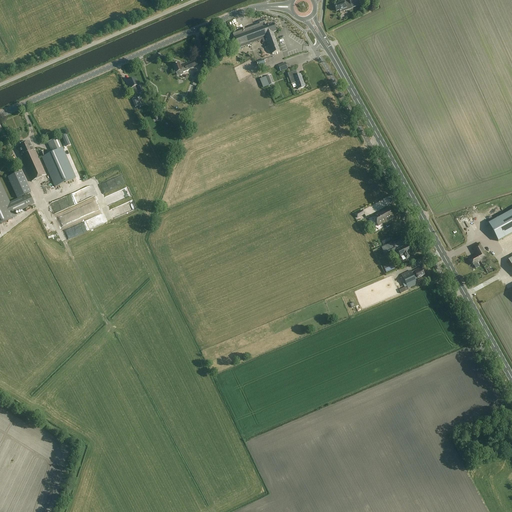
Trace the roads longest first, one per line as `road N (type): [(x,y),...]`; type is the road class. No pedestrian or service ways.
road 1 (secondary): [(511,383),(309,18)]
road 2 (tertiary): [(0,115),(223,19),(262,5),(291,6)]
road 3 (unclassified): [(0,85),(196,0)]
